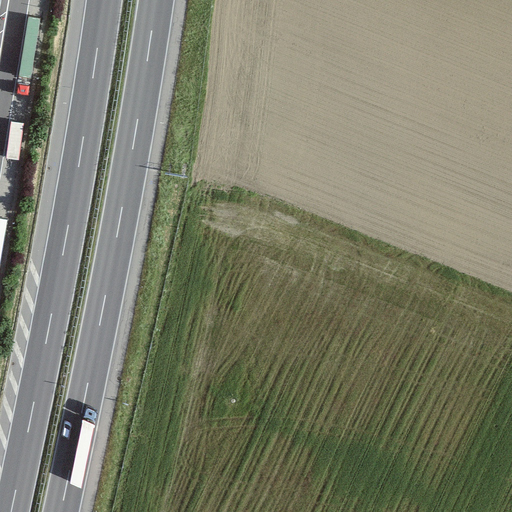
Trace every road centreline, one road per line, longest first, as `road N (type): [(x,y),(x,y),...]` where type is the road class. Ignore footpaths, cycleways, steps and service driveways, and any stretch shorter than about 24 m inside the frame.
road 1 (motorway): [(60,511),(155,0)]
road 2 (motorway): [(103,0),(10,511)]
